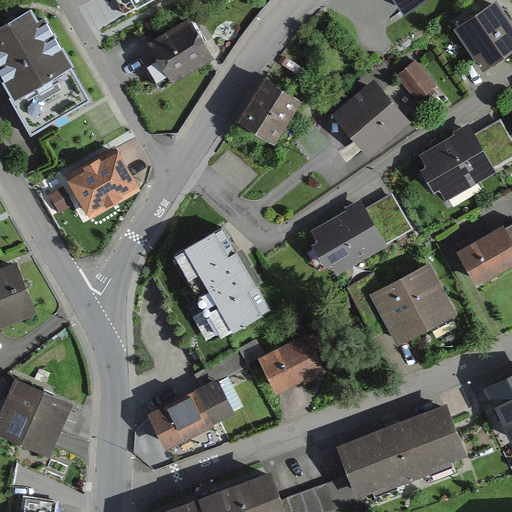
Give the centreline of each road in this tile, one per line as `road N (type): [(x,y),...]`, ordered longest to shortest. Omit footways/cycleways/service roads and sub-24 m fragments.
road 1 (residential): [(511,346),(144,489),(108,491)]
road 2 (residential): [(178,170),(260,235),(278,236),(511,78)]
road 3 (residential): [(178,170),(262,44),(303,0)]
road 4 (residential): [(64,0),(147,145),(178,170)]
road 5 (tertiary): [(108,491),(112,366),(85,306)]
road 6 (tertiary): [(85,306),(0,161)]
road 7 (residential): [(85,306),(101,294),(178,170)]
